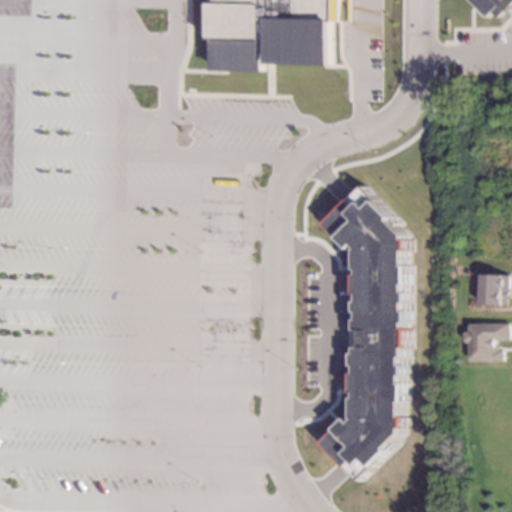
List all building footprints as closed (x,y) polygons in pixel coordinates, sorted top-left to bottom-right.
[(339,0),(338,64),(268,62),(268,72),(219,71),(220,39),(216,39),(216,14),(211,14),(211,0),(339,0)] [(471,0),(511,0),(511,5),(500,18),(494,12),(489,17),(487,15),(485,16),(479,10),(480,8),(471,0)] [(329,220),(366,183),(414,230),(411,431),(361,481),(323,442),(355,411),(359,251),(329,220)] [(511,272),(511,303),(485,302),(486,272),(511,272)] [(511,338),(500,338),(500,345),(503,345),(503,348),(508,348),(508,359),(473,359),(473,341),(470,341),(468,339),(468,332),(469,330),(473,330),(473,322),(511,322),(511,338)]
